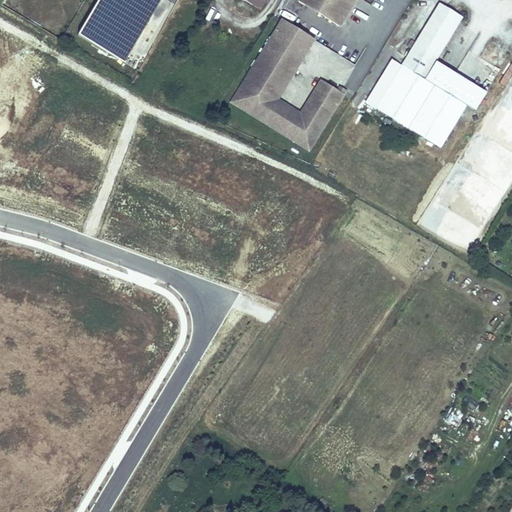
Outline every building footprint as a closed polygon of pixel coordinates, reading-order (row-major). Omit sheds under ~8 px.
[(96,0),(76,35),(124,63),(160,0),(96,0)] [(240,0),(260,12),(267,0),(240,0)] [(294,0),(293,2),(339,30),(357,0),(294,0)] [(463,17),(439,3),(401,65),(391,59),(365,103),(375,109),(375,108),(441,148),(466,106),(475,112),(486,93),(435,62),(463,17)] [(265,29),(271,32),(278,19),(272,16),(265,29)] [(315,40),(281,19),(229,103),(309,152),(347,92),(338,86),(336,90),(320,80),(300,112),(279,99),(315,40)]
